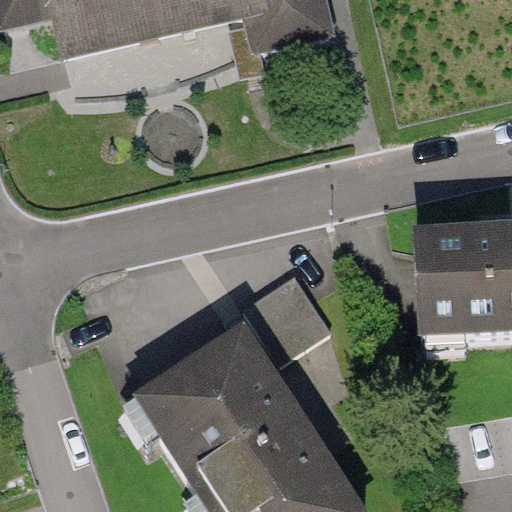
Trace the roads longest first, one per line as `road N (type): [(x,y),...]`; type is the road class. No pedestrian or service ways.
road 1 (residential): [(1,268),(511,155)]
road 2 (residential): [(1,268),(80,511)]
